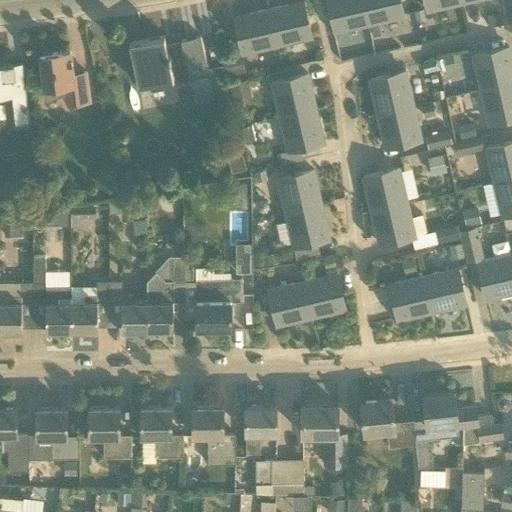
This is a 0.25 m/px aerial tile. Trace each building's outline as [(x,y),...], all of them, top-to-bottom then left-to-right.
[(335,31),(370,23),(364,0),(327,0),(333,24),(329,25),(331,31),(335,30),(335,31)] [(364,0),(370,23),(404,15),(400,0),(364,0)] [(425,0),(428,10),(462,2),(461,0),(425,0)] [(277,44),(312,36),(304,1),(269,9),(277,44)] [(423,8),(414,10),(417,20),(426,18),(423,8)] [(243,52),(277,44),(269,9),(235,17),(243,52)] [(501,11),(488,15),(492,26),(504,23),(501,11)] [(166,43),(165,35),(130,43),(139,86),(173,78),(170,62),(185,59),(190,80),(210,75),(201,36),(166,43)] [(482,89),(511,81),(511,59),(509,46),(474,54),(482,89)] [(73,74),(71,51),(40,55),(43,88),(57,86),(69,107),(76,103),(90,101),(87,73),(73,74)] [(0,64),(0,95),(11,94),(15,122),(30,120),(23,62),(0,64)] [(210,75),(209,75),(214,98),(217,97),(229,94),(222,64),(208,68),(210,75)] [(408,82),(406,70),(370,78),(378,113),(413,105),(412,99),(408,82)] [(281,116),(316,108),(308,73),(273,81),(281,116)] [(490,123),(511,118),(511,81),(482,89),(490,123)] [(387,147),(421,139),(413,105),(378,113),(387,147)] [(289,150),(324,142),(316,108),(281,116),(289,150)] [(474,122),(458,125),(461,138),(477,134),(474,122)] [(253,125),(240,129),(244,144),(257,140),(253,125)] [(456,156),(485,149),(482,137),(453,144),(456,156)] [(495,181),(511,177),(511,140),(487,146),(495,181)] [(228,158),(232,172),(247,169),(243,154),(228,158)] [(372,210),(407,202),(399,167),(364,175),(372,210)] [(266,169),(255,172),(257,181),(268,178),(266,169)] [(287,212),(322,203),(314,169),(279,177),(287,212)] [(503,216),(511,213),(511,177),(495,181),(496,187),(483,189),(490,217),(503,214),(503,216)] [(108,198),(110,213),(125,211),(123,196),(108,198)] [(380,244),(415,236),(407,202),(372,210),(380,244)] [(295,246),(330,238),(322,203),(287,212),(295,246)] [(458,225),(438,227),(439,240),(459,238),(458,225)] [(467,262),(485,257),(477,226),(460,231),(462,242),(467,260),(467,262)] [(454,263),(467,260),(462,242),(450,245),(454,263)] [(236,251),(236,273),(252,273),(252,251),(236,251)] [(148,329),(174,329),(174,318),(187,318),(186,282),(185,255),(170,256),(171,280),(166,280),(156,271),(148,280),(148,300),(148,329)] [(486,298),(511,291),(511,255),(478,263),(486,298)] [(46,287),(46,280),(45,256),(34,256),(34,281),(34,302),(46,302),(46,330),(72,330),(71,286),(46,287)] [(197,329),(232,328),(232,301),(243,301),(243,279),(229,279),(214,279),(213,267),(197,267),(197,279),(196,279),(196,282),(186,282),(187,318),(197,318),(197,329)] [(432,310),(467,302),(459,268),(424,276),(432,310)] [(312,316),(346,308),(338,273),(303,281),(312,316)] [(398,319),(432,311),(432,310),(424,276),(389,284),(398,319)] [(72,330),(98,330),(98,302),(109,301),(109,280),(98,280),(98,286),(71,286),(72,330)] [(148,329),(148,300),(135,300),(135,294),(121,294),(121,280),(109,280),(109,301),(121,301),(122,330),(148,329)] [(0,330),(22,331),(22,302),(34,302),(34,281),(22,281),(22,282),(22,297),(0,297),(0,330)] [(277,324),(312,316),(303,281),(269,289),(277,324)] [(464,426),(479,424),(478,415),(476,405),(456,407),(455,392),(424,395),(427,419),(414,420),(417,444),(419,468),(434,467),(431,441),(438,440),(435,423),(459,421),(459,426),(464,426)] [(395,422),(392,398),(391,399),(391,400),(383,401),(383,399),(361,402),(364,432),(386,430),(388,447),(417,444),(414,420),(395,422)] [(338,433),(338,404),(337,404),(337,408),(322,408),(322,404),(303,405),(303,436),(323,436),(324,466),(348,465),(348,433),(338,433)] [(223,434),(223,405),(193,406),(194,437),(209,436),(209,464),(237,464),(236,434),(223,434)] [(276,433),(277,405),(246,405),(246,454),(260,454),(260,433),(276,433)] [(172,435),(172,406),(142,406),(142,437),(157,437),(156,457),(184,457),(184,434),(172,435)] [(68,435),(67,407),(37,408),(37,438),(51,437),(52,458),(80,458),(79,435),(68,435)] [(120,435),(120,407),(90,407),(90,437),(104,437),(105,457),(133,457),(133,435),(120,435)] [(18,434),(17,408),(0,408),(0,435),(1,435),(1,451),(9,451),(9,471),(29,471),(29,463),(29,434),(18,434)] [(492,413),(478,415),(479,424),(479,426),(494,424),(492,413)] [(479,426),(479,424),(464,426),(464,443),(479,440),(503,437),(501,423),(494,424),(479,426)] [(289,493),(288,460),(256,461),(256,484),(272,484),(272,494),(289,493)] [(305,485),(304,460),(288,460),(289,493),(304,493),(305,485)] [(461,508),(484,508),(485,473),(463,473),(461,508)] [(305,485),(305,493),(315,493),(315,485),(305,485)] [(511,492),(504,491),(501,505),(511,507),(511,492)] [(417,511),(418,500),(402,500),(401,511),(417,511)]
